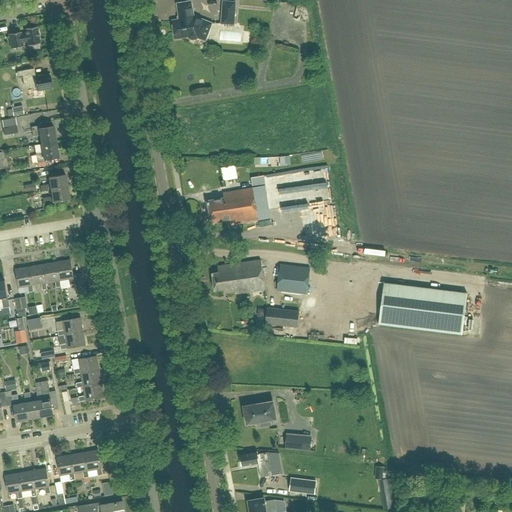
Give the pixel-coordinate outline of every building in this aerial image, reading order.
[(235,25),(237,2),(223,1),(221,24),(235,25)] [(193,2),(180,4),(182,20),(175,21),(177,35),(183,34),(184,38),(192,37),(192,39),(195,40),(199,39),(200,35),(209,38),(214,24),(197,18),(196,18),(193,2)] [(23,46),(22,43),(27,42),(27,46),(28,46),(29,51),(39,49),(38,44),(40,44),(37,27),(24,29),(25,34),(21,35),(20,32),(9,34),(11,48),(23,46)] [(33,69),(21,71),(15,72),(16,79),(22,78),(24,85),(29,84),(29,87),(36,86),(37,91),(51,88),(49,74),(35,77),(33,69)] [(12,109),(13,116),(23,114),(22,107),(12,109)] [(4,135),(17,133),(16,126),(3,128),(4,135)] [(56,141),(53,127),(40,129),(39,126),(31,127),(33,137),(39,136),(41,144),(56,141)] [(45,160),(59,157),(56,141),(41,144),(42,153),(35,154),(37,163),(45,162),(45,160)] [(235,166),(222,169),(224,181),(225,181),(238,178),(235,166)] [(67,187),(65,175),(48,178),(49,185),(40,186),(41,192),(51,191),(51,190),(67,187)] [(261,177),(255,178),(256,188),(263,187),(261,177)] [(33,183),(24,185),(25,191),(34,190),(33,183)] [(43,205),(69,200),(67,187),(51,190),(51,191),(52,197),(42,199),(43,205)] [(208,201),(211,223),(230,220),(231,225),(258,220),(252,188),(223,193),(223,198),(208,201)] [(217,267),(218,273),(212,274),(215,291),(226,289),(227,293),(236,291),(237,294),(264,290),(260,260),(217,267)] [(75,285),(71,261),(57,263),(60,281),(69,279),(70,286),(75,285)] [(46,283),(47,283),(55,282),(57,288),(61,287),(60,281),(57,263),(43,266),(46,283)] [(280,265),(277,291),(306,295),(309,268),(280,265)] [(33,286),(42,284),(43,291),(48,290),(47,283),(46,283),(43,266),(29,268),(33,286)] [(29,268),(15,271),(18,288),(28,287),(29,293),(34,292),(33,286),(29,268)] [(10,308),(5,281),(0,282),(0,299),(2,299),(4,309),(9,308),(10,308)] [(378,323),(461,333),(466,295),(383,284),(378,323)] [(28,308),(26,297),(16,299),(17,310),(28,308)] [(2,299),(0,299),(0,316),(10,314),(9,308),(4,309),(2,299)] [(28,308),(30,315),(37,314),(36,307),(28,308)] [(266,308),(264,324),(297,327),(298,311),(266,308)] [(18,344),(28,342),(23,318),(17,319),(19,331),(16,332),(18,344)] [(40,318),(27,320),(29,330),(41,328),(40,318)] [(83,332),(81,318),(63,321),(65,330),(58,331),(59,336),(65,335),(83,332)] [(61,345),(61,350),(86,346),(83,332),(65,335),(67,344),(61,345)] [(55,350),(42,353),(43,359),(56,357),(55,350)] [(99,370),(97,356),(79,359),(80,369),(74,370),(75,375),(81,374),(81,373),(99,370)] [(50,363),(42,365),(43,372),(51,370),(50,363)] [(81,373),(81,374),(83,383),(77,384),(77,388),(84,387),(102,384),(99,370),(81,373)] [(13,381),(5,382),(6,391),(14,389),(13,381)] [(51,399),(44,400),(41,382),(36,383),(37,392),(38,401),(39,401),(42,418),(54,416),(53,411),(59,410),(56,392),(50,393),(51,399)] [(80,402),(104,398),(102,384),(84,387),(85,396),(79,397),(80,402)] [(14,405),(17,422),(29,420),(26,403),(20,404),(18,395),(12,396),(11,391),(5,392),(8,406),(14,405)] [(39,401),(38,401),(32,402),(30,393),(25,394),(26,403),(29,420),(42,418),(39,401)] [(244,407),(247,424),(260,422),(261,427),(270,425),(270,420),(276,419),(273,402),(244,407)] [(286,433),(285,449),(310,451),(311,435),(286,433)] [(103,475),(99,451),(85,453),(88,471),(97,469),(98,476),(103,475)] [(242,466),(250,464),(250,466),(257,464),(260,476),(270,474),(266,452),(256,454),(256,452),(240,455),(240,457),(239,457),(240,462),(241,461),(242,466)] [(88,471),(85,453),(71,455),(74,473),(83,472),(84,478),(89,477),(88,471)] [(71,455),(57,458),(60,476),(70,474),(71,480),(76,480),(74,473),(71,455)] [(51,493),(47,469),(33,471),(36,489),(44,488),(46,494),(51,493)] [(22,491),(31,490),(32,496),(37,495),(36,489),(33,471),(19,474),(22,491)] [(19,474),(5,476),(8,494),(17,492),(18,499),(23,498),(22,491),(19,474)] [(291,479),(290,490),(314,494),(316,482),(291,479)] [(58,493),(60,505),(79,501),(78,497),(66,499),(64,492),(58,493)] [(276,511),(274,500),(264,501),(263,498),(248,501),(249,511),(276,511)] [(124,511),(123,502),(101,506),(101,502),(79,506),(79,511),(124,511)]
